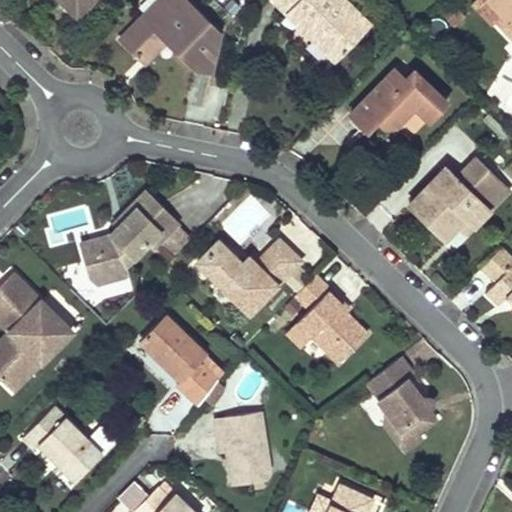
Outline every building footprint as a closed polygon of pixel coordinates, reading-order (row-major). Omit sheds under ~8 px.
[(54,0),(75,19),(93,0),(85,0),(76,10),(65,0),(54,0)] [(65,0),(76,10),(85,0),(65,0)] [(154,0),(117,38),(136,56),(156,36),(161,41),(187,67),(207,71),(215,32),(182,0),(154,0)] [(343,0),(270,0),(335,61),(369,25),(343,0)] [(511,0),(483,0),(505,23),(511,30),(511,0)] [(511,30),(505,23),(501,27),(511,38),(511,30)] [(156,36),(136,56),(140,61),(161,41),(156,36)] [(390,72),(348,115),(366,133),(376,124),(382,130),(393,130),(412,111),(424,123),(442,105),(410,73),(401,82),(390,72)] [(330,135),(352,148),(362,130),(339,118),(330,135)] [(443,236),(454,225),(462,216),(470,225),(504,191),(473,160),(454,178),(443,167),(408,201),(443,236)] [(84,243),(91,273),(126,265),(149,242),(153,246),(156,243),(176,222),(145,192),(121,216),(125,220),(117,228),(108,238),(84,243)] [(121,216),(112,224),(117,228),(125,220),(121,216)] [(462,216),(454,225),(463,233),(470,225),(462,216)] [(191,237),(176,222),(156,243),(170,257),(191,237)] [(215,241),(196,261),(234,298),(248,312),(297,261),(277,240),(252,265),(246,258),(240,265),(215,241)] [(511,292),(511,257),(499,245),(478,267),(494,282),(485,292),(497,304),(505,297),(511,291),(511,292)] [(126,265),(91,273),(93,283),(128,275),(126,265)] [(15,339),(0,354),(0,377),(14,391),(70,331),(9,273),(0,283),(0,311),(15,326),(9,332),(15,339)] [(313,273),(291,296),(306,311),(295,322),(337,364),(366,334),(345,313),(338,306),(340,304),(326,291),(328,288),(313,273)] [(328,288),(326,291),(340,304),(338,306),(345,313),(349,308),(328,288)] [(0,323),(9,332),(15,326),(0,311),(0,323)] [(164,314),(137,342),(178,382),(174,386),(194,405),(215,380),(198,362),(205,355),(164,314)] [(9,332),(0,342),(0,354),(15,339),(9,332)] [(397,356),(363,381),(376,398),(374,400),(382,410),(381,421),(401,449),(418,437),(415,434),(429,424),(421,414),(427,410),(428,402),(426,399),(418,397),(404,379),(409,374),(397,356)] [(21,438),(31,449),(36,443),(71,480),(99,453),(53,406),(21,438)] [(427,410),(421,414),(429,424),(434,420),(427,410)] [(270,470),(263,413),(215,419),(218,435),(226,434),(228,452),(232,485),(263,481),(270,470)] [(228,452),(226,434),(218,435),(220,453),(228,452)] [(334,483),(320,511),(362,511),(369,498),(334,483)] [(126,511),(190,511),(167,489),(161,495),(150,485),(125,511),(126,511)] [(369,498),(362,511),(373,511),(378,502),(369,498)]
